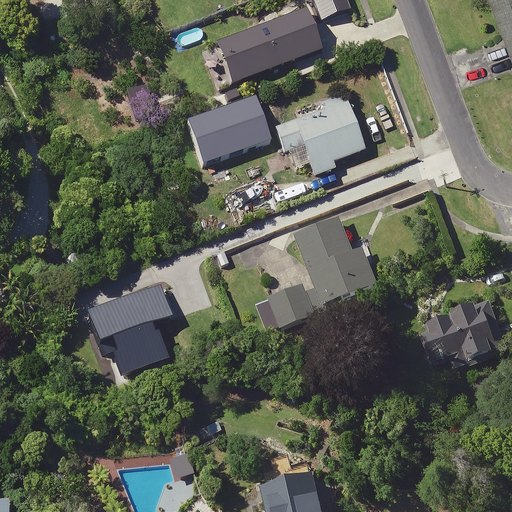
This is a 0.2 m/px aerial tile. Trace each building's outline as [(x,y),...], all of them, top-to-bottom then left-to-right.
[(511,0),(490,0),(511,57),(511,0)] [(290,13),(293,21),(257,35),(263,49),(304,34),(299,19),(296,11),(290,13)] [(292,59),(295,68),(277,74),(281,84),(299,78),(375,50),(368,29),(317,47),(318,50),(292,59)] [(342,111),(339,103),(323,108),(326,117),(277,134),(292,175),(311,168),(316,181),(336,174),(333,167),(365,155),(348,109),(342,111)] [(48,188),(29,183),(14,241),(41,248),(51,211),(43,209),(48,188)] [(278,212),(268,184),(231,198),(241,226),(278,212)] [(354,260),(341,226),(299,242),(325,310),(378,290),(365,255),(354,260)] [(315,320),(305,293),(258,310),(269,337),(315,320)] [(508,357),(493,310),(458,321),(459,325),(426,335),(438,374),(470,364),(471,369),(508,357)] [(326,511),(322,485),(267,495),(269,511),(326,511)]
